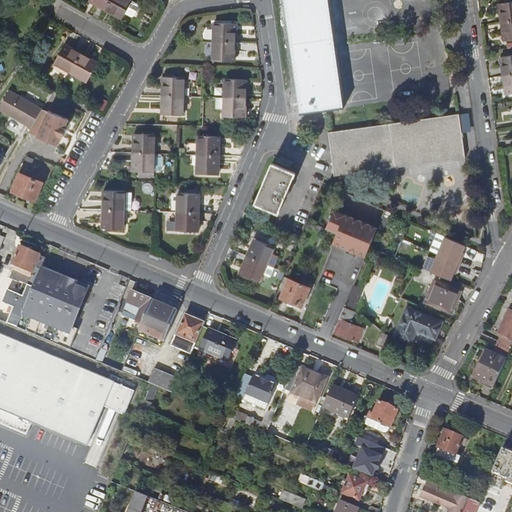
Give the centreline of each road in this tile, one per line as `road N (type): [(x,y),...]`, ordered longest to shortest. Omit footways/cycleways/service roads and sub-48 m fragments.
road 1 (residential): [(259,0),(268,114),(197,293)]
road 2 (residential): [(460,0),(502,266)]
road 3 (residential): [(197,293),(429,393)]
road 4 (residential): [(53,230),(144,59)]
road 5 (residential): [(53,230),(197,293)]
road 6 (residential): [(429,393),(502,266)]
road 7 (residential): [(393,511),(429,393)]
